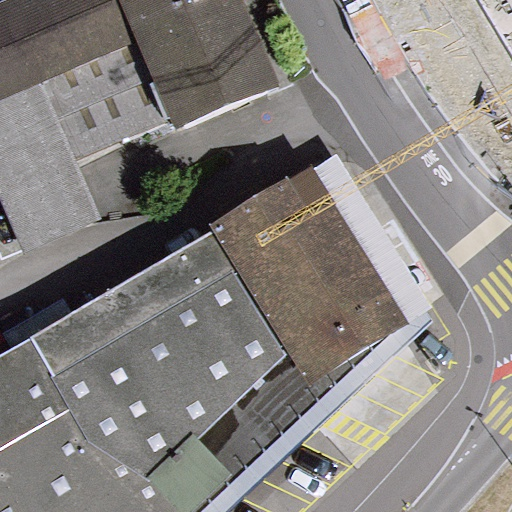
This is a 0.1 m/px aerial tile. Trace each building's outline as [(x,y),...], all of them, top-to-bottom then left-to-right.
[(282,91),(242,0),(14,0),(0,6),(0,191),(29,258),(102,226),(74,161),(171,120),(178,136),(282,91)] [(511,0),(416,0),(462,78),(511,48),(511,0)] [(408,330),(423,320),(434,313),(338,157),(316,174),(408,330)] [(206,511),(368,358),(408,330),(316,174),(0,362),(0,511),(206,511)] [(206,511),(252,511),(435,337),(423,320),(408,330),(368,358),(206,511)]
